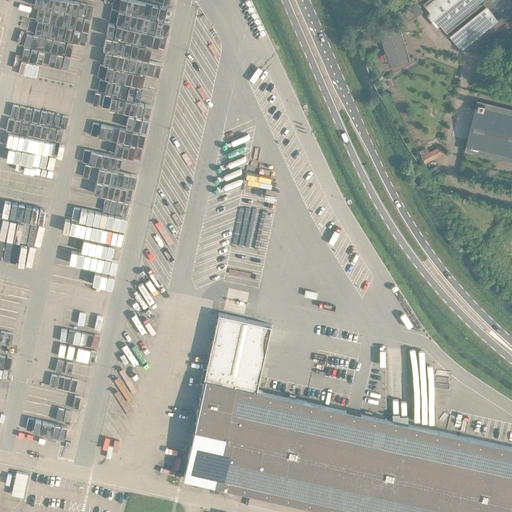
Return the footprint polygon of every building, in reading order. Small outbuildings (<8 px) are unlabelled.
[(433,22),(437,26),(440,24),(445,30),(482,1),(487,7),(451,36),(461,49),(471,52),(472,46),(473,46),(511,15),(511,4),(508,0),(431,0),(425,5),(430,11),(427,14),(431,19),(434,16),(437,19),(433,22)] [(100,63),(91,103),(136,113),(139,99),(145,101),(148,88),(151,89),(154,74),(151,73),(153,59),(161,61),(163,48),(158,47),(162,29),(168,30),(172,7),(160,5),(157,17),(112,8),(103,48),(111,49),(108,64),(108,65),(100,63)] [(32,6),(30,17),(44,20),(45,16),(41,15),(42,8),(32,6)] [(388,60),(390,65),(409,59),(407,52),(402,53),(398,39),(402,37),(399,25),(379,31),(386,52),(384,54),(386,60),(388,60)] [(66,52),(67,40),(42,38),(41,50),(66,52)] [(43,76),(45,64),(20,61),(18,73),(43,76)] [(511,109),(503,107),(504,106),(503,106),(502,107),(492,104),(492,103),(491,103),(491,104),(482,102),(483,101),(479,100),(467,149),(468,149),(468,148),(479,151),(479,152),(480,152),(480,151),(491,154),(490,155),(491,155),(492,154),(502,157),(502,158),(503,158),(503,157),(511,159),(511,109)] [(145,129),(148,118),(135,115),(132,126),(145,129)] [(136,144),(138,130),(100,123),(98,136),(86,134),(81,161),(86,162),(84,176),(109,180),(111,167),(138,172),(142,145),(136,144)] [(51,126),(48,137),(58,140),(61,129),(51,126)] [(420,157),(424,163),(445,151),(442,146),(441,145),(429,152),(420,157)] [(77,234),(121,242),(123,230),(107,227),(110,211),(127,213),(131,187),(109,183),(106,196),(79,192),(77,205),(71,204),(68,217),(79,219),(77,234)] [(15,234),(28,238),(32,227),(19,223),(15,234)] [(197,412),(183,477),(338,511),(511,511),(511,447),(412,425),(387,419),(256,389),(270,324),(218,312),(196,412),(197,412)] [(80,357),(81,347),(64,346),(63,356),(80,357)] [(71,369),(73,361),(55,358),(53,369),(76,374),(77,370),(71,369)] [(26,398),(23,410),(50,417),(53,405),(26,398)] [(0,511),(20,511),(21,507),(0,502),(0,511)]
